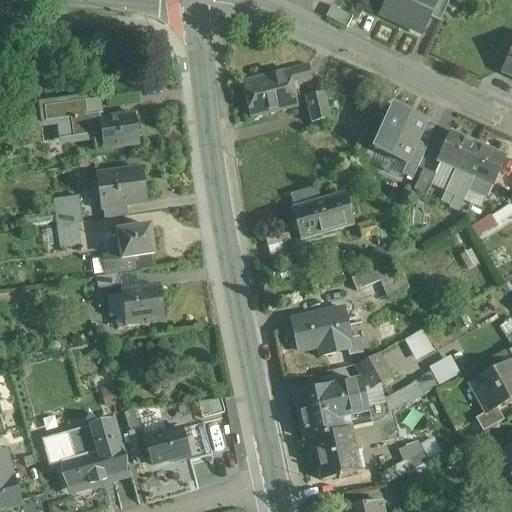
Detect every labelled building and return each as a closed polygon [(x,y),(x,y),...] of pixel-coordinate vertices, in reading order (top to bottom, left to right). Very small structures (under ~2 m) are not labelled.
[(381,15),(421,34),(428,17),(436,0),(384,0),(382,4),(384,8),(381,15)] [(436,0),(428,17),(439,22),(449,0),(436,0)] [(511,50),(503,71),(511,74),(511,50)] [(308,66),(286,71),(287,72),(290,86),(311,80),(308,66)] [(287,72),(242,83),(251,118),(295,107),(290,86),(287,72)] [(137,89),(105,93),(107,107),(139,102),(137,89)] [(324,94),(306,98),(312,123),(330,120),(324,94)] [(393,107),(373,148),(407,164),(426,122),(393,107)] [(134,115),(99,120),(101,135),(94,136),(96,151),(139,145),(134,115)] [(477,145),(449,133),(437,162),(455,170),(445,193),(455,198),(477,145)] [(505,157),(478,145),(477,145),(455,198),(463,201),(468,189),(488,198),(505,157)] [(455,170),(437,162),(431,174),(433,174),(428,186),(445,193),(455,170)] [(421,169),(412,190),(424,195),(428,186),(433,174),(431,174),(421,169)] [(142,170),(96,177),(101,208),(102,208),(126,205),(147,202),(142,170)] [(315,189),(290,196),(294,210),(320,203),(315,189)] [(455,198),(445,193),(441,203),(451,207),(455,198)] [(77,196),(51,200),(53,212),(55,211),(57,223),(55,223),(55,227),(57,227),(78,224),(81,224),(77,196)] [(294,210),(302,239),(351,225),(342,196),(320,203),(294,210)] [(511,207),(510,204),(491,216),(497,226),(511,216),(511,207)] [(126,205),(102,208),(104,220),(128,217),(126,205)] [(57,223),(55,211),(53,212),(24,216),(25,227),(55,223),(57,223)] [(373,223),(346,230),(350,242),(376,234),(373,223)] [(81,246),(78,224),(57,227),(60,249),(81,246)] [(150,227),(112,233),(112,239),(118,238),(121,260),(134,259),(154,256),(150,227)] [(264,239),(270,262),(292,256),(286,233),(264,239)] [(154,256),(134,259),(136,271),(136,272),(156,269),(154,256)] [(121,260),(111,262),(113,274),(136,271),(134,259),(121,260)] [(350,279),(355,292),(358,291),(382,281),(390,277),(385,265),(350,279)] [(382,281),(389,298),(409,289),(402,273),(390,277),(382,281)] [(120,274),(96,278),(98,290),(122,286),(120,274)] [(382,281),(358,291),(364,307),(389,298),(382,281)] [(159,288),(122,293),(122,295),(106,298),(108,311),(109,311),(110,320),(115,319),(117,331),(128,330),(127,326),(163,321),(159,288)] [(345,310),(292,322),(299,353),(318,348),(320,358),(338,354),(336,344),(351,341),(345,310)] [(375,327),(380,343),(400,336),(394,320),(375,327)] [(510,346),(511,344),(511,320),(500,327),(510,346)] [(424,331),(406,340),(417,360),(435,351),(424,331)] [(378,356),(356,367),(369,392),(391,380),(378,356)] [(439,385),(461,375),(453,357),(430,367),(439,385)] [(511,366),(510,363),(473,383),(481,398),(477,401),(484,415),(485,416),(497,409),(511,400),(511,366)] [(395,411),(438,388),(431,374),(387,397),(395,411)] [(359,383),(336,388),(342,419),(365,414),(359,383)] [(332,389),(295,397),(304,440),(312,438),(341,432),(332,389)] [(397,440),(402,444),(428,435),(438,423),(423,397),(392,414),(397,440)] [(385,404),(368,408),(371,424),(375,423),(388,416),(385,404)] [(497,409),(485,416),(484,415),(475,420),(482,433),(503,422),(497,409)] [(388,416),(375,423),(380,444),(397,440),(392,414),(388,416)] [(87,429),(41,442),(48,468),(60,464),(68,492),(89,486),(90,490),(106,485),(104,481),(125,475),(110,421),(87,428),(87,429)] [(380,444),(375,423),(372,425),(349,430),(353,450),(380,444)] [(203,424),(180,431),(188,458),(188,459),(189,463),(212,456),(203,424)] [(180,430),(145,440),(152,467),(173,461),(173,463),(188,459),(188,458),(180,431),(180,430)] [(341,432),(312,438),(322,481),(358,473),(353,450),(349,430),(341,432)] [(408,460),(414,471),(440,456),(428,435),(402,444),(404,448),(396,451),(400,465),(408,460)] [(7,459),(0,460),(0,510),(5,509),(6,510),(20,506),(13,478),(12,478),(7,459)] [(408,460),(400,465),(406,475),(414,471),(408,460)] [(400,465),(382,475),(388,485),(406,475),(400,465)] [(430,490),(411,494),(413,506),(432,501),(430,490)] [(381,511),(380,503),(341,511),(381,511)]
